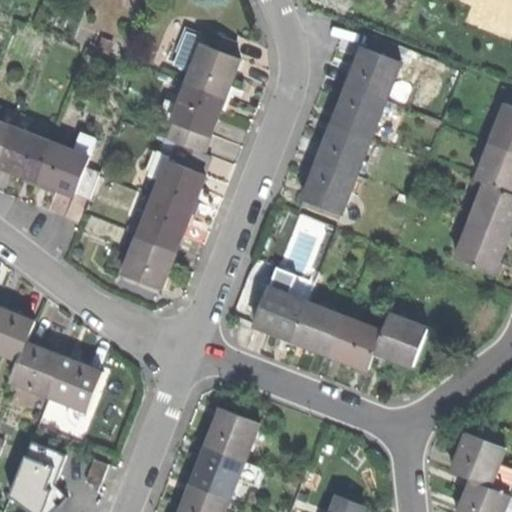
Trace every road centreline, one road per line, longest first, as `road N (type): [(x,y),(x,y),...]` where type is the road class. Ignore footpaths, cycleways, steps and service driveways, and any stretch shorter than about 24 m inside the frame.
road 1 (residential): [(189,352),(286,93),(287,45),(271,0)]
road 2 (residential): [(0,239),(90,309),(189,352)]
road 3 (residential): [(389,425),(189,352)]
road 4 (residential): [(128,511),(189,352)]
road 5 (residential): [(389,425),(488,368),(511,340)]
